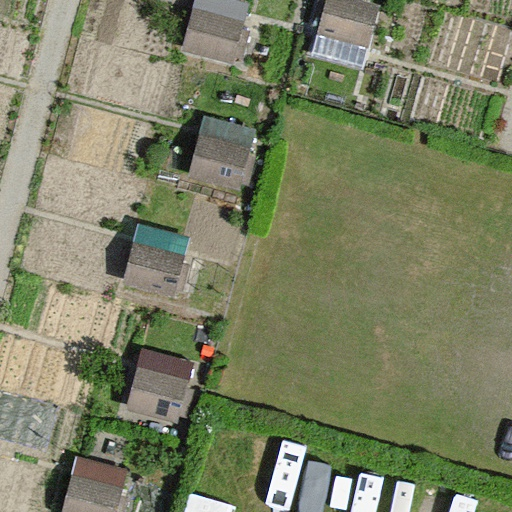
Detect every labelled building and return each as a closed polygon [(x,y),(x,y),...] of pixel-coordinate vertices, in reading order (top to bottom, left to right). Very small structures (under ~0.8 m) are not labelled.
[(199,0),(196,16),(244,27),(248,8),(214,0),(199,0)] [(323,0),(320,0),(313,28),(323,31),(330,2),(323,0)] [(380,9),(347,0),(330,0),(330,2),(323,31),(321,38),(369,51),(380,9)] [(196,16),(187,55),(235,67),(236,61),(243,33),(244,27),(196,16)] [(244,63),(251,35),(243,33),(236,61),(244,63)] [(369,51),(321,38),(316,58),(364,70),(369,51)] [(202,141),(250,152),(255,133),(207,122),(202,141)] [(202,141),(193,181),(241,192),(242,187),(249,159),(250,152),(202,141)] [(250,189),(257,160),(249,159),(242,187),(250,189)] [(139,247),(187,258),(191,239),(143,228),(139,247)] [(139,247),(130,286),(178,298),(179,292),(186,264),(187,258),(139,247)] [(187,294),(194,266),(186,264),(179,292),(187,294)] [(143,373),(191,384),(195,365),(147,354),(143,373)] [(143,373),(133,412),(181,424),(183,418),(189,390),(191,384),(143,373)] [(191,420),(197,392),(189,390),(183,418),(191,420)] [(78,480),(126,492),(130,472),(82,461),(78,480)] [(78,480),(70,511),(121,511),(124,498),(126,492),(78,480)] [(129,511),(132,500),(124,498),(121,511),(129,511)]
